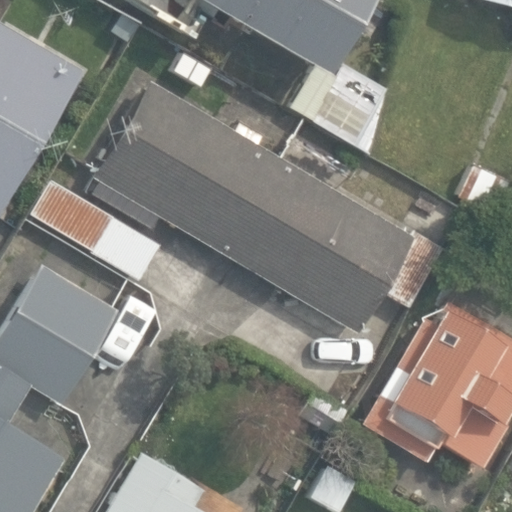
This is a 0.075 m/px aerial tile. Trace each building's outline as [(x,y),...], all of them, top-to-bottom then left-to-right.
[(131,0),(179,29),(192,2),(310,70),(351,0),(131,0)] [(511,0),(470,0),(511,10),(511,0)] [(0,197),(75,71),(0,26),(0,197)] [(169,70),(196,86),(207,68),(179,52),(169,70)] [(285,109),(308,123),(336,80),(317,68),(313,75),(307,72),(285,109)] [(86,176),(350,332),(375,290),(402,305),(437,246),(405,227),(401,233),(143,80),(86,176)] [(453,198),(491,212),(504,177),(467,163),(453,198)] [(25,213),(134,280),(155,244),(45,179),(25,213)] [(456,214),(421,193),(407,217),(443,237),(456,214)] [(12,244),(37,260),(51,238),(25,222),(12,244)] [(439,245),(429,267),(450,277),(461,256),(439,245)] [(0,511),(24,511),(58,455),(0,421),(23,384),(56,404),(113,308),(37,263),(0,324),(0,511)] [(430,441),(475,467),(511,403),(511,399),(509,398),(511,392),(511,339),(441,298),(427,323),(417,317),(355,423),(419,460),(430,441)] [(299,417),(327,435),(340,415),(311,397),(299,417)] [(192,511),(203,494),(134,453),(98,511),(192,511)] [(299,500),(320,511),(332,511),(350,480),(319,463),(299,500)]
